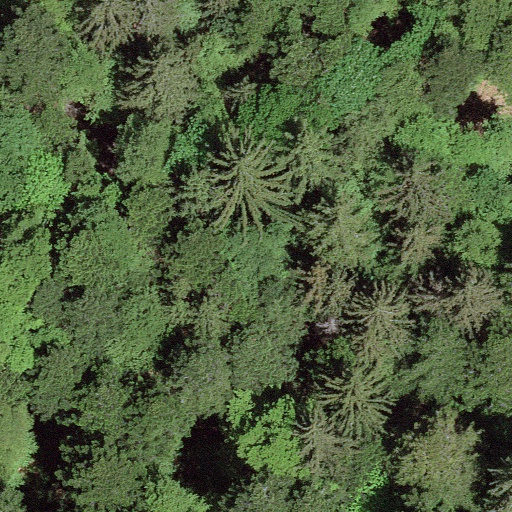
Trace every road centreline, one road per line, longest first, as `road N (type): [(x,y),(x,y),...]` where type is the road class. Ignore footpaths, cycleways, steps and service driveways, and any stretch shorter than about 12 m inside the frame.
road 1 (track): [(0,224),(187,0)]
road 2 (track): [(368,511),(461,365),(511,304)]
